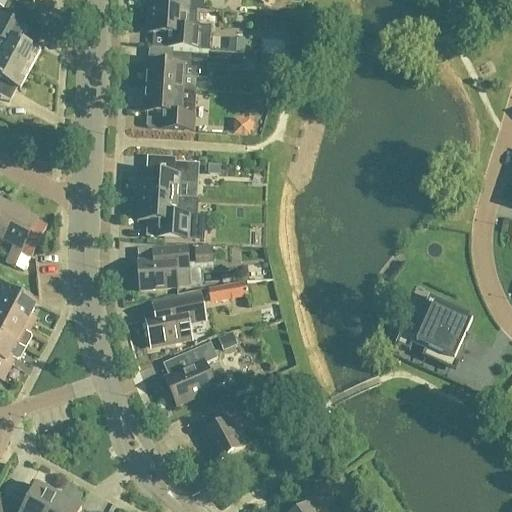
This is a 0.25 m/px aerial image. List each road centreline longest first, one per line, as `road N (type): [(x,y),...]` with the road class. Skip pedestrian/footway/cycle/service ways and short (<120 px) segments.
road 1 (residential): [(511,330),(491,295),(479,234),(511,122)]
road 2 (residential): [(87,206),(94,79),(87,0)]
road 3 (residential): [(105,382),(88,321),(87,206)]
road 4 (residential): [(179,511),(134,465),(105,382)]
